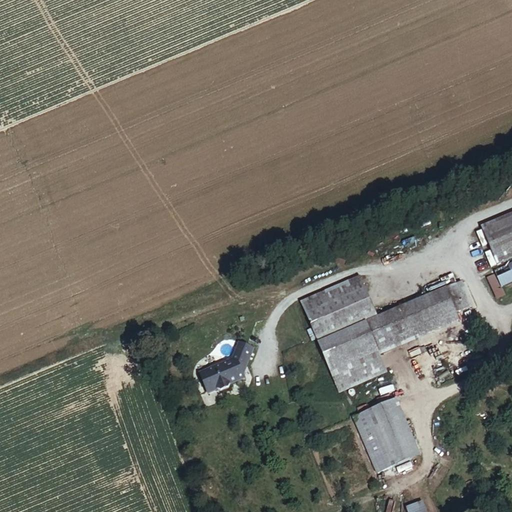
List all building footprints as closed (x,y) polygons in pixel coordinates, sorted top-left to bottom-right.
[(511,216),(480,229),(495,267),(511,260),(511,216)] [(487,264),(455,272),(457,279),(489,271),(487,264)] [(511,293),(511,272),(494,281),(496,284),(502,298),(503,297),(511,293)] [(502,298),(496,284),(488,288),(498,310),(507,306),(503,297),(502,298)] [(360,287),(302,314),(314,340),(318,348),(332,378),(456,321),(473,313),(463,290),(380,329),(360,287)] [(456,321),(332,378),(337,389),(385,367),(461,332),(456,321)] [(318,348),(314,340),(310,342),(314,350),(318,348)] [(244,380),(240,372),(247,369),(252,351),(237,347),(232,366),(230,365),(220,370),(216,368),(211,370),(210,374),(203,377),(201,380),(207,395),(217,392),(218,394),(221,395),(229,392),(230,388),(245,382),(244,380)] [(385,367),(337,389),(345,406),(393,384),(385,367)] [(422,457),(399,400),(354,417),(377,475),(422,457)] [(426,511),(422,502),(406,509),(406,511),(426,511)]
